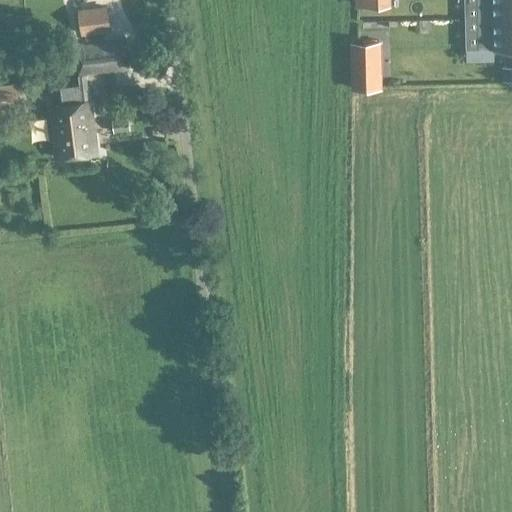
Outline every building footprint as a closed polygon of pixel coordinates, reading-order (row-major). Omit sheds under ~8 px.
[(423,0),(424,24),(471,23),(469,0),(423,0)] [(511,17),(511,0),(475,0),(476,8),(476,9),(478,9),(478,18),(511,17)] [(110,29),(108,7),(77,11),(80,33),(110,29)] [(511,49),(511,17),(478,18),(479,27),(476,27),(476,28),(477,28),(477,47),(493,47),(493,50),(511,49)] [(127,65),(124,39),(74,46),(77,71),(127,65)] [(379,87),(378,43),(352,44),(353,88),(379,87)] [(511,67),(501,67),(502,80),(511,80),(511,67)] [(96,152),(90,100),(49,105),(55,157),(96,152)] [(129,117),(113,119),(114,130),(130,129),(129,117)] [(140,137),(119,135),(118,145),(139,147),(140,137)]
